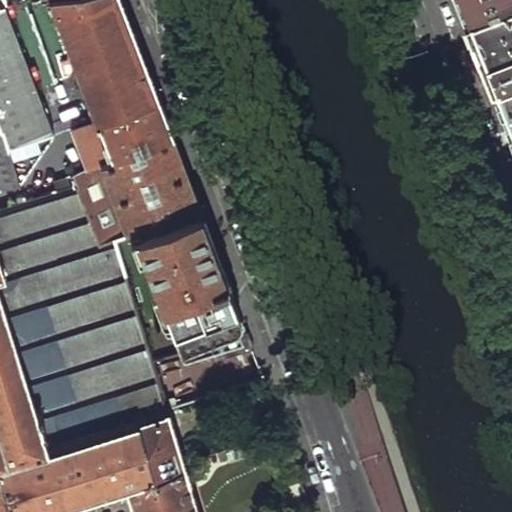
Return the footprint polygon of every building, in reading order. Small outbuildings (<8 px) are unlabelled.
[(164,112),(152,81),(90,104),(93,115),(74,123),(89,164),(71,171),(75,180),(0,204),(0,182),(21,176),(50,124),(6,1),(5,0),(0,0),(0,511),(45,511),(44,507),(124,481),(133,511),(200,511),(126,273),(153,263),(165,297),(163,298),(182,347),(216,337),(241,329),(230,300),(235,299),(225,275),(227,274),(185,167),(164,112)] [(50,0),(83,85),(145,62),(129,21),(121,0),(50,0)] [(511,0),(465,0),(476,26),(487,56),(511,46),(511,0)] [(502,92),(511,118),(511,46),(487,56),(502,92)] [(145,62),(83,85),(90,104),(152,81),(145,62)] [(254,344),(247,327),(241,329),(216,337),(223,354),(254,344)] [(284,428),(270,432),(273,442),(287,437),(284,428)]
